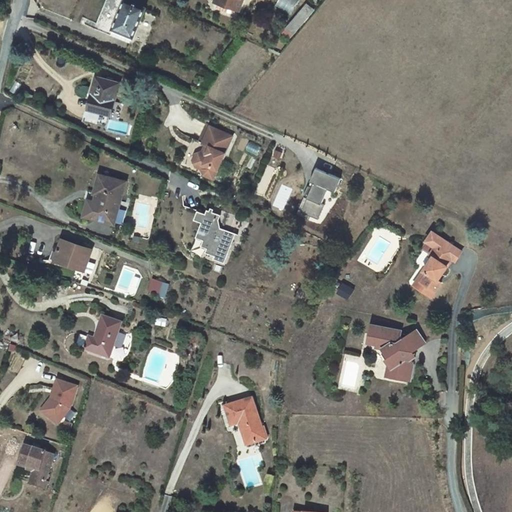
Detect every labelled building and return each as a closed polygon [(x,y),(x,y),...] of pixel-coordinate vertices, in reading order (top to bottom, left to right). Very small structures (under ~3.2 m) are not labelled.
[(216,0),(219,1),(217,7),(218,9),(232,14),(235,13),(236,8),(240,9),(243,0),(216,0)] [(279,0),(276,6),(291,15),(301,0),(279,0)] [(132,38),(145,9),(125,1),(113,30),(132,38)] [(313,11),(306,6),(287,29),(294,34),(313,11)] [(130,44),(132,38),(113,30),(110,35),(130,44)] [(120,84),(96,77),(91,97),(93,97),(90,107),(102,111),(101,113),(111,116),(120,84)] [(33,96),(24,92),(21,98),(31,102),(33,96)] [(233,137),(207,125),(199,142),(206,145),(207,146),(204,152),(203,151),(202,151),(196,154),(193,160),(195,166),(201,169),(204,174),(213,180),(233,137)] [(337,193),(343,179),(318,168),(299,211),(318,219),(331,190),(337,193)] [(99,195),(93,219),(114,224),(125,182),(99,175),(95,193),(96,194),(99,195)] [(90,217),(93,219),(99,195),(96,194),(90,217)] [(217,219),(218,214),(208,210),(206,213),(198,210),(195,220),(202,223),(196,238),(203,241),(201,247),(207,249),(206,253),(215,256),(214,259),(225,263),(236,233),(221,227),(220,220),(217,219)] [(425,284),(421,290),(432,297),(442,283),(439,280),(453,260),(446,255),(453,245),(433,231),(426,241),(436,248),(430,256),(433,258),(424,270),(428,273),(422,282),(425,284)] [(92,250),(62,239),(55,260),(84,271),(92,250)] [(453,245),(446,255),(453,260),(456,262),(462,252),(453,245)] [(414,285),(421,290),(425,284),(422,282),(428,273),(424,270),(414,285)] [(162,283),(154,281),(150,291),(159,294),(162,283)] [(309,292),(302,289),(298,298),(305,301),(309,292)] [(121,323),(103,317),(95,339),(90,338),(86,349),(109,356),(121,323)] [(156,325),(165,327),(167,319),(157,317),(156,325)] [(377,341),(377,344),(376,347),(383,349),(389,358),(386,359),(389,364),(392,369),(390,378),(400,380),(405,377),(411,378),(414,365),(411,360),(412,352),(413,352),(426,342),(418,330),(405,338),(401,338),(402,330),(372,324),(369,339),(377,341)] [(47,416),(58,424),(70,409),(77,387),(57,381),(51,399),(46,406),(51,410),(47,416)] [(253,399),(226,407),(232,424),(239,422),(247,446),(266,439),(253,399)] [(46,406),(42,412),(47,416),(51,410),(46,406)] [(54,455),(25,446),(16,474),(32,478),(31,484),(46,488),(48,483),(46,482),(54,455)]
